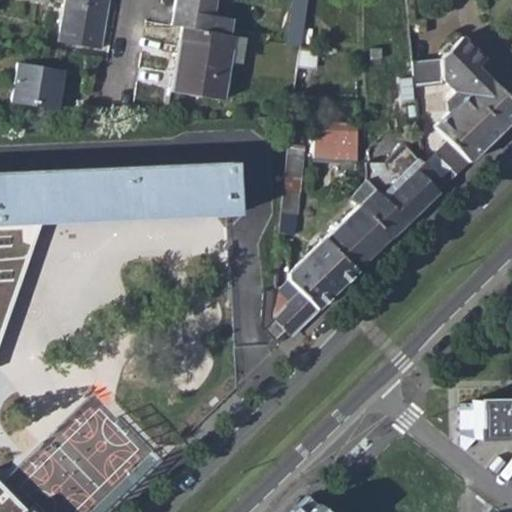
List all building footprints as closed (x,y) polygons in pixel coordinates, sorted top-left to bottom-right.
[(64,0),(58,42),(100,49),(107,0),(64,0)] [(174,0),(172,11),(170,26),(180,28),(221,35),(223,20),(211,18),(213,0),(174,0)] [(213,0),(211,18),(223,20),(226,0),(213,0)] [(292,0),(286,45),(300,48),(306,0),(292,0)] [(178,40),(170,90),(222,100),(231,37),(221,35),(180,28),(178,40)] [(441,57),(411,60),(414,86),(441,83),(441,78),(455,88),(448,95),(455,103),(434,124),(449,140),(425,163),(443,182),(446,184),(511,119),(511,101),(478,67),(485,59),(462,36),(441,57)] [(16,64),(10,104),(55,110),(62,71),(16,64)] [(415,93),(403,94),(405,122),(418,120),(415,93)] [(289,130),(281,233),(287,233),(297,234),(305,132),(289,130)] [(314,141),(313,160),(357,161),(356,143),(314,141)] [(376,188),(360,204),(392,237),(437,192),(435,190),(443,182),(425,163),(422,159),(420,161),(403,141),(385,160),(367,161),(367,180),(376,188)] [(234,166),(0,176),(0,223),(59,221),(236,212),(234,166)] [(367,180),(352,195),(360,204),(376,188),(367,180)] [(443,182),(435,190),(437,192),(446,184),(443,182)] [(291,271),(288,279),(301,292),(316,309),(392,237),(360,204),(291,271)] [(0,344),(59,221),(0,223),(0,344)] [(275,317),(274,318),(290,335),(316,309),(301,292),(275,317)] [(0,511),(94,511),(129,478),(50,403),(0,449),(0,511)] [(511,406),(476,407),(476,436),(476,442),(511,441),(511,406)] [(319,511),(317,509),(302,496),(285,511),(319,511)]
